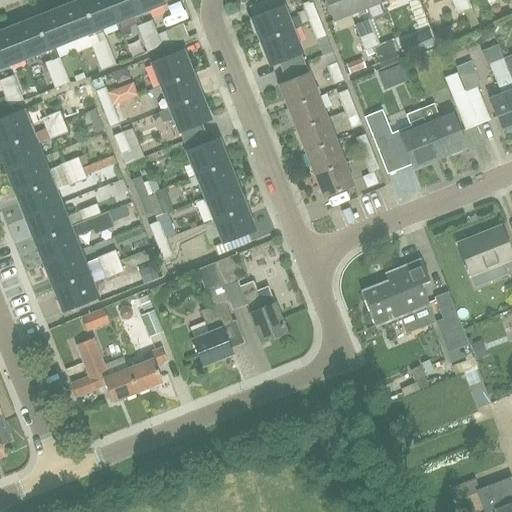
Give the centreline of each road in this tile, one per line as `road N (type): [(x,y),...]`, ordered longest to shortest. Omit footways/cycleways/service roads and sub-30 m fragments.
road 1 (residential): [(58,479),(319,369),(330,335),(305,259)]
road 2 (residential): [(305,259),(213,0)]
road 3 (residential): [(511,178),(305,259)]
road 4 (residential): [(58,479),(0,328)]
